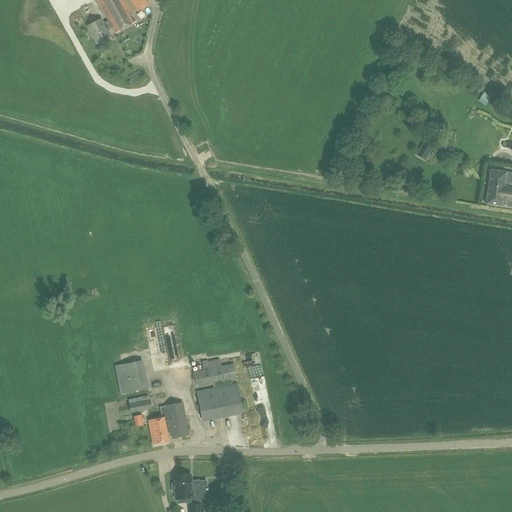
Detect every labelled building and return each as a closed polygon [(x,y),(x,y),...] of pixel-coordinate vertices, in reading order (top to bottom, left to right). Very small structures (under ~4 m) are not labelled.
[(105,23),(102,18),(88,26),(98,44),(111,37),(108,32),(113,29),(116,33),(136,22),(123,0),(98,0),(98,1),(109,21),(105,23)] [(130,0),(137,12),(150,6),(146,0),(130,0)] [(132,76),(136,82),(145,75),(141,69),(132,76)] [(425,140),(420,148),(429,153),(433,145),(425,140)] [(511,172),(491,170),(486,204),(502,207),(502,206),(511,206),(511,172)] [(148,388),(143,361),(116,366),(121,393),(148,388)] [(203,370),(193,372),(196,388),(212,385),(213,389),(218,388),(217,384),(237,380),(234,364),(221,367),(203,370)] [(213,389),(197,392),(203,419),(243,411),(237,384),(218,388),(213,389)] [(130,413),(152,409),(150,399),(149,400),(148,396),(128,399),(129,403),(128,404),(130,413)] [(169,433),(172,433),(172,438),(189,435),(183,403),(160,408),(162,418),(150,420),(155,444),(171,441),(169,433)] [(133,417),(135,427),(143,425),(141,415),(133,417)] [(273,415),(262,417),(267,447),(278,445),(273,415)] [(207,490),(208,490),(208,488),(207,489),(206,481),(199,482),(199,481),(194,481),(194,482),(191,482),(191,474),(173,476),(174,484),(171,484),(172,492),(175,492),(176,499),(177,499),(177,503),(191,502),(192,505),(189,506),(189,511),(202,511),(202,508),(199,508),(199,505),(202,505),(202,500),(208,499),(207,490)]
